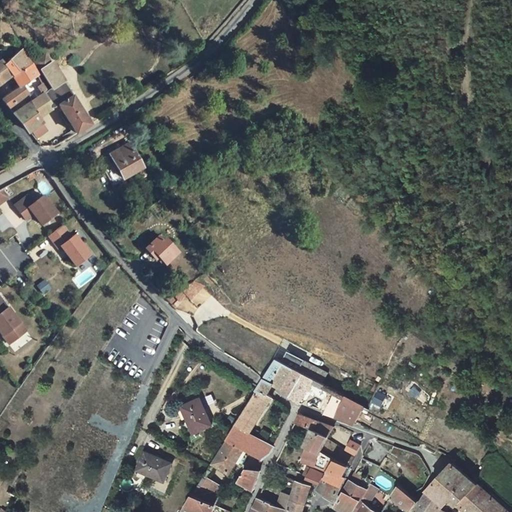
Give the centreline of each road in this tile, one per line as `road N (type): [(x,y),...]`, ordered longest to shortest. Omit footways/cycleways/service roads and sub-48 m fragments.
road 1 (residential): [(39,159),(178,321),(262,383)]
road 2 (unclassified): [(39,159),(175,75),(254,0)]
road 3 (residential): [(423,493),(436,471),(421,451),(297,408)]
